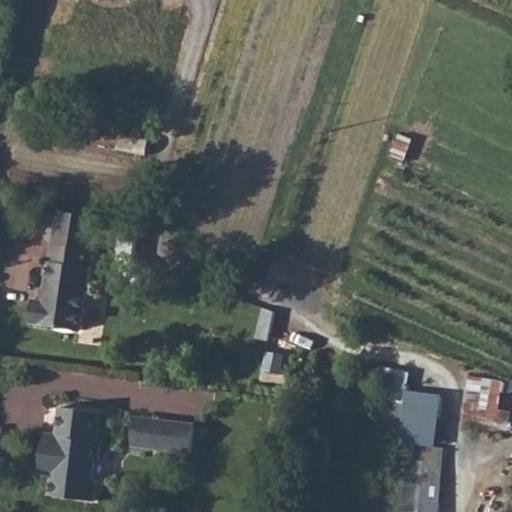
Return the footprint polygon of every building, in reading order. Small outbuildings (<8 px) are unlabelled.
[(36,291),(32,314),(83,323),(97,243),(56,236),(45,293),(36,291)] [(389,368),(383,439),(406,441),(413,370),(389,368)] [(511,408),(505,407),(508,377),(472,374),(467,424),(511,428),(511,408)] [(58,424),(53,423),(49,454),(55,455),(53,466),(50,486),(96,492),(99,472),(94,470),(96,451),(102,452),(105,431),(99,430),(103,403),(62,397),(58,424)] [(195,451),(198,419),(136,414),(134,446),(195,451)] [(441,511),(447,444),(411,441),(405,511),(420,511),(441,511)]
